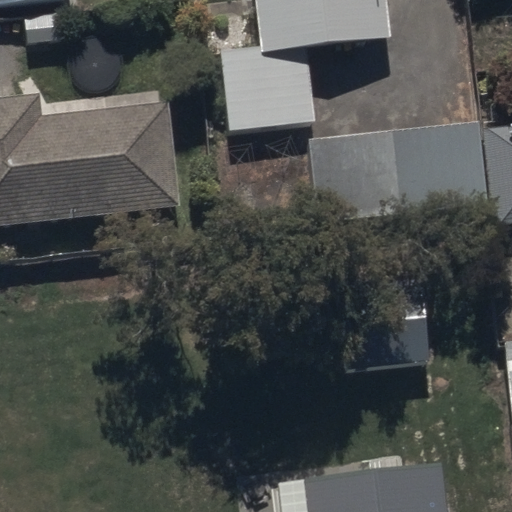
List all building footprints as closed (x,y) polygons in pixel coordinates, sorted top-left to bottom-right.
[(58,0),(0,0),(0,14),(59,9),(58,0)] [(371,0),(246,0),(252,64),(376,52),(371,0)] [(26,106),(0,108),(0,231),(172,214),(163,119),(28,132),(26,106)] [(485,205),(475,124),(306,141),(316,226),(485,205)] [(511,128),(481,132),(491,225),(511,222),(511,128)] [(511,340),(502,342),(510,424),(511,424),(511,340)] [(443,511),(439,466),(300,481),(303,511),(443,511)]
